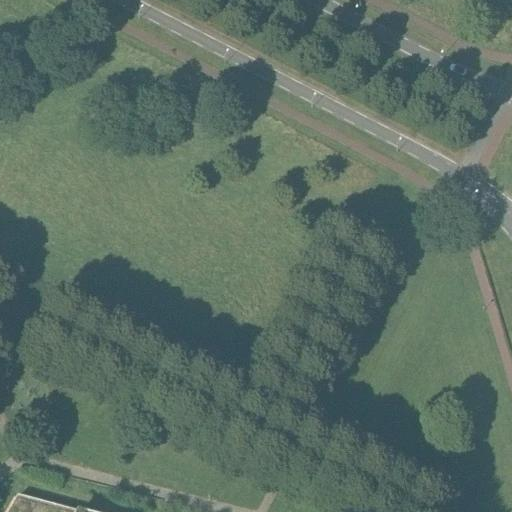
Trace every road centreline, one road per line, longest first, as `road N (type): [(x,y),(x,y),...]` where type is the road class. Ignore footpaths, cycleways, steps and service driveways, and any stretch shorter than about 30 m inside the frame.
road 1 (primary): [(125,0),(439,160),(511,217)]
road 2 (primary): [(511,92),(316,0)]
